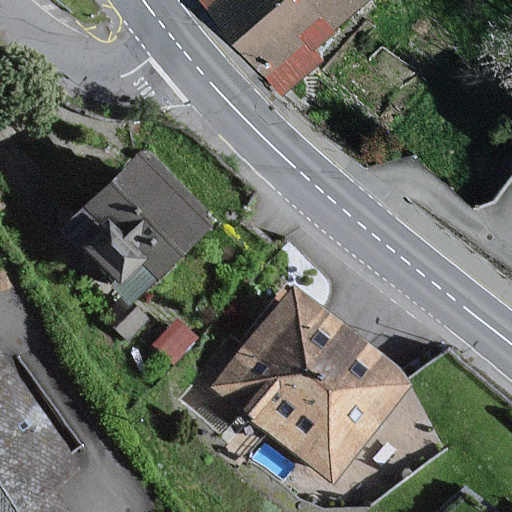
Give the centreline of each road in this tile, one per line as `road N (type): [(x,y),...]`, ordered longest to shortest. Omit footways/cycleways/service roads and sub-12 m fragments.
road 1 (tertiary): [(178,44),(308,182),(511,338)]
road 2 (residential): [(178,44),(127,70),(103,71),(0,5)]
